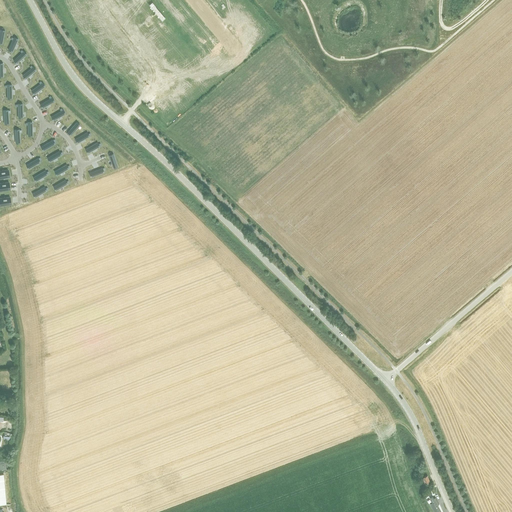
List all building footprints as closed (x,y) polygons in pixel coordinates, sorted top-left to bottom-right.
[(12,40),(9,47),(13,49),(18,39),(14,37),(13,38),(11,37),(10,39),(12,40)] [(21,53),(15,58),(18,62),(26,54),(23,51),(22,50),(20,51),(21,53)] [(31,68),(24,73),(27,77),(36,70),(33,66),(32,67),(31,65),(29,66),(31,68)] [(40,84),(33,89),(36,93),(45,86),(42,82),(42,83),(40,81),(39,82),(40,84)] [(50,98),(42,102),(44,106),(54,101),(52,97),(51,97),(50,95),(49,96),(50,98)] [(60,111),(53,115),(55,119),(65,114),(63,109),(62,110),(61,108),(60,109),(60,111)] [(76,122),(69,130),(72,133),(78,127),(79,128),(81,127),(79,126),(80,125),(76,122)] [(87,132),(77,137),(79,141),(89,136),(91,135),(89,133),(88,134),(87,132)] [(52,140),(43,145),(45,149),(55,144),(54,142),(55,141),(54,139),(53,140),(52,140)] [(97,142),(87,148),(90,152),(99,146),(101,145),(100,143),(98,144),(97,142)] [(59,151),(49,156),(52,160),(61,155),(61,154),(63,153),(62,152),(60,153),(59,151)] [(111,152),(109,153),(109,155),(112,165),(117,164),(113,153),(111,154),(111,152)] [(38,158),(28,164),(30,168),(40,162),(39,160),(41,159),(40,157),(38,158)] [(66,164),(56,170),(59,174),(68,168),(70,167),(69,165),(67,166),(66,164)] [(102,168),(92,172),(93,176),(104,172),(103,170),(105,170),(104,168),(102,168)] [(8,170),(0,171),(0,178),(9,177),(8,170)] [(45,170),(35,176),(38,180),(47,174),(49,173),(48,171),(46,172),(45,170)] [(65,180),(55,185),(58,189),(67,184),(67,183),(69,182),(68,181),(66,181),(65,180)] [(44,186),(34,192),(37,196),(46,191),(46,190),(48,189),(47,187),(45,188),(44,186)] [(10,197),(0,198),(0,200),(1,206),(11,204),(10,197)] [(423,477),(422,478),(421,479),(423,484),(426,483),(430,481),(427,475),(423,477)] [(433,497),(430,499),(432,503),(430,504),(434,511),(440,511),(437,505),(439,504),(435,498),(434,498),(433,497)]
